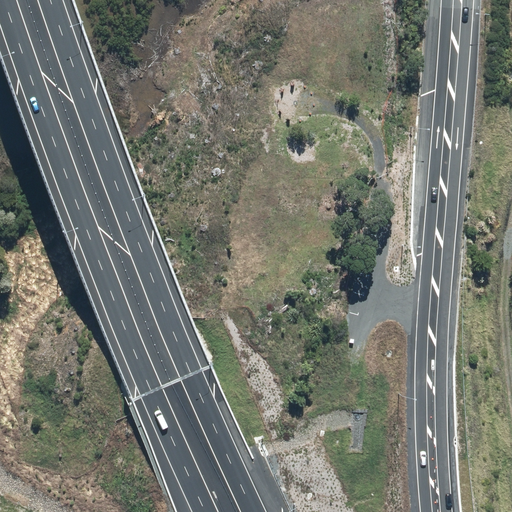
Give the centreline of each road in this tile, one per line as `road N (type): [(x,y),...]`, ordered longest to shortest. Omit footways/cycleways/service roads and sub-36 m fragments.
road 1 (motorway): [(49,0),(185,375),(252,511)]
road 2 (motorway): [(204,511),(147,392),(5,0)]
road 3 (primary): [(465,0),(440,340),(440,511)]
road 4 (primary): [(414,511),(439,0)]
road 5 (track): [(511,229),(501,324),(511,416)]
